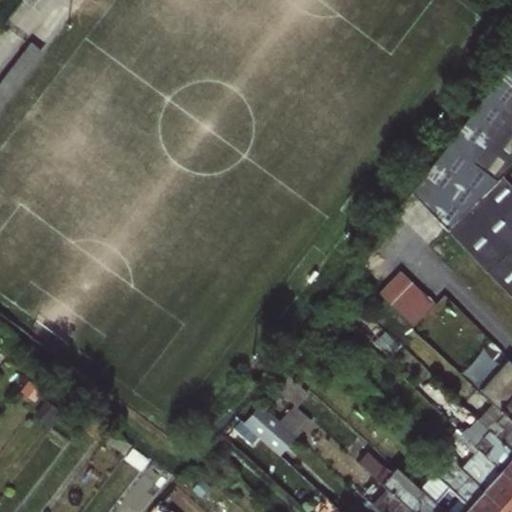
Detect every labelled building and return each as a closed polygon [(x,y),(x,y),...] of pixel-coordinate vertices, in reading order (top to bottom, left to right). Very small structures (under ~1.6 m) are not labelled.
[(511,183),(503,174),(511,165),(511,74),(404,177),(511,290),(511,183)] [(418,324),(439,301),(403,267),(381,290),(418,324)] [(491,347),(468,368),(482,383),(505,362),(491,347)] [(483,389),(497,401),(511,382),(511,360),(509,358),(483,389)] [(283,389),(301,402),(309,392),(291,379),(283,389)] [(111,431),(104,440),(123,454),(130,445),(111,431)] [(401,465),(372,498),(388,511),(441,511),(447,506),(401,465)] [(346,511),(338,503),(329,511),(346,511)]
